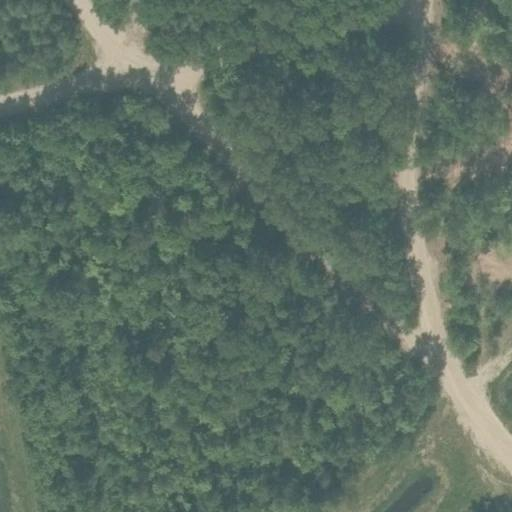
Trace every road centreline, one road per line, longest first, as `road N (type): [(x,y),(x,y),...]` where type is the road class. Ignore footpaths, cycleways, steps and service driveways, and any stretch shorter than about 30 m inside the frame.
road 1 (unknown): [(421,357),(172,97),(130,67)]
road 2 (unknown): [(423,1),(407,216),(421,357)]
road 3 (unknown): [(423,1),(130,67)]
road 4 (unknown): [(421,357),(511,472)]
road 5 (unknown): [(0,94),(130,67)]
